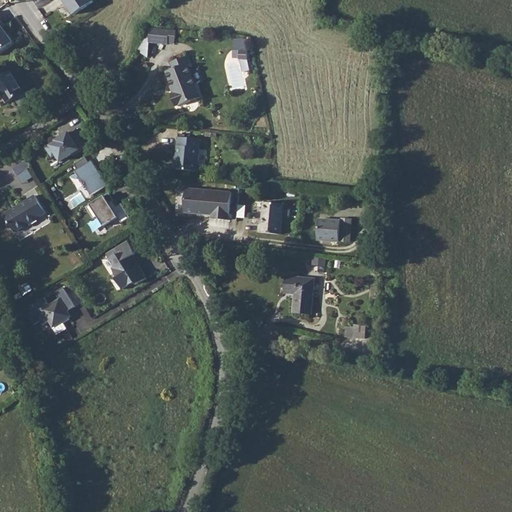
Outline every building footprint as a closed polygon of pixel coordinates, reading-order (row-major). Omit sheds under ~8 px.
[(93,2),(92,0),(66,0),(65,1),(74,15),(93,2)] [(0,17),(0,51),(13,42),(2,27),(5,25),(0,17)] [(175,41),(176,31),(152,28),(138,51),(146,55),(151,42),(168,44),(169,41),(175,41)] [(248,51),(240,51),(240,58),(240,59),(241,59),(248,59),(248,51)] [(191,62),(188,56),(171,62),(174,69),(166,72),(175,93),(173,93),(178,106),(179,105),(180,105),(200,97),(187,64),(191,62)] [(248,59),(241,59),(243,72),(250,71),(248,59)] [(16,98),(25,93),(11,71),(0,77),(0,91),(6,100),(8,103),(16,98)] [(25,93),(16,98),(24,111),(33,105),(25,92),(25,93)] [(57,142),(47,148),(53,157),(56,155),(61,162),(72,154),(73,156),(88,146),(77,129),(70,133),(69,132),(56,141),(57,142)] [(198,171),(200,139),(178,137),(176,159),(175,159),(174,169),(198,171)] [(86,157),(75,164),(79,171),(76,173),(85,187),(87,186),(92,195),(108,185),(97,166),(93,168),(90,164),(86,157)] [(26,161),(13,168),(17,175),(30,168),(26,161)] [(232,192),(187,189),(185,212),(212,214),(212,218),(230,220),(232,192)] [(110,193),(87,207),(94,219),(98,216),(105,227),(119,218),(122,223),(130,217),(122,204),(117,207),(113,201),(114,200),(110,193)] [(46,213),(36,196),(4,215),(15,232),(46,213)] [(281,235),(283,204),(264,202),(261,224),(259,224),(258,232),(281,235)] [(341,221),(319,219),(318,240),(350,242),(352,219),(341,218),(341,221)] [(128,241),(107,254),(114,267),(112,268),(118,278),(116,279),(122,289),(135,282),(137,285),(147,278),(139,265),(137,266),(135,262),(133,261),(131,257),(133,255),(136,254),(128,241)] [(326,259),(313,258),(313,265),(325,266),(326,259)] [(312,314),(315,279),(287,276),(285,293),(295,294),(293,312),(312,314)] [(35,311),(29,315),(35,325),(41,321),(44,325),(50,321),(54,327),(62,322),(64,324),(64,323),(70,320),(69,318),(67,314),(68,311),(76,307),(64,287),(56,292),(60,300),(50,306),(45,298),(32,306),(35,311)] [(62,322),(54,327),(53,328),(57,335),(68,329),(64,323),(64,324),(62,322)] [(365,338),(367,326),(354,325),(354,327),(346,327),(345,337),(365,338)]
